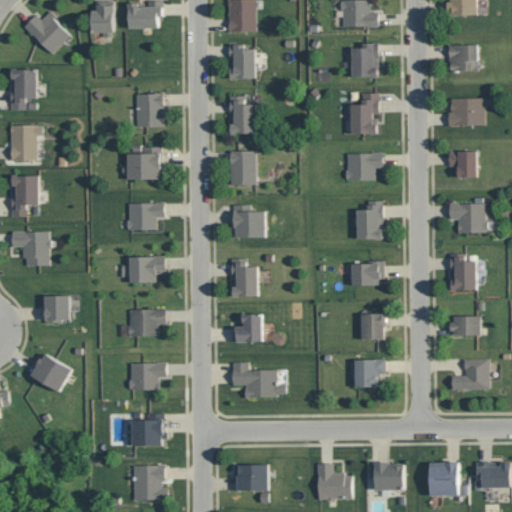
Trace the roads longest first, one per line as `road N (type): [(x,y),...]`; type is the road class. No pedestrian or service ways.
road 1 (residential): [(200,511),(199,0)]
road 2 (residential): [(416,426),(414,0)]
road 3 (residential): [(511,425),(203,430)]
